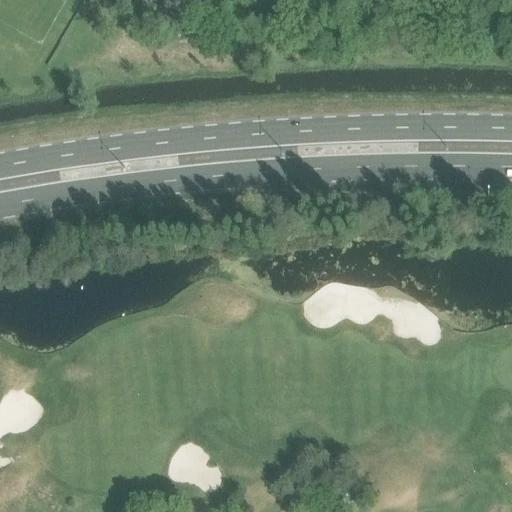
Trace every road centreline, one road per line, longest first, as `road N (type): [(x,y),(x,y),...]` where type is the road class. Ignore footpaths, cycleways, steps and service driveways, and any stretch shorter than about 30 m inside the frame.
road 1 (primary): [(0,208),(286,172),(511,170)]
road 2 (primary): [(511,130),(286,134),(0,169)]
